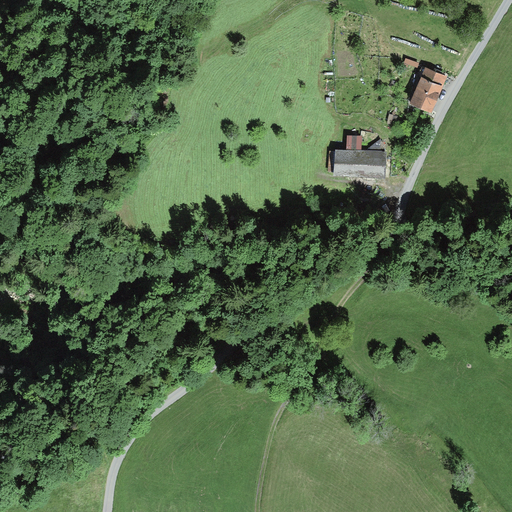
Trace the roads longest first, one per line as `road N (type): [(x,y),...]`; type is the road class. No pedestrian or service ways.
road 1 (unclassified): [(108,511),(111,479),(148,413),(390,232),(449,101),(509,0)]
road 2 (track): [(401,240),(353,291),(274,422),(258,511)]
road 3 (track): [(390,232),(511,289)]
road 4 (track): [(336,120),(385,132),(402,206)]
